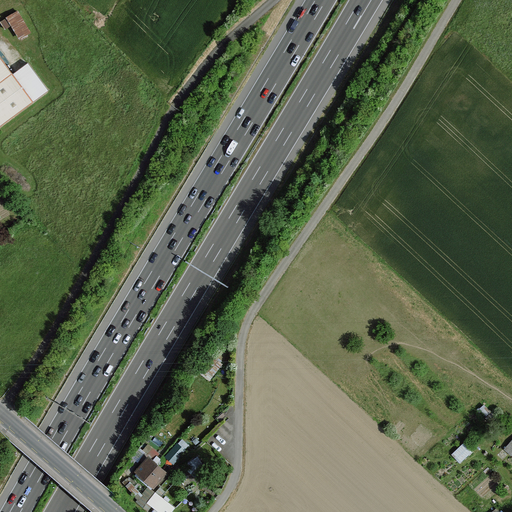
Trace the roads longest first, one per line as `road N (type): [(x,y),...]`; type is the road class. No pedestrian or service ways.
road 1 (motorway): [(60,511),(366,0)]
road 2 (motorway): [(320,0),(15,511)]
road 3 (unclassified): [(213,511),(237,469),(240,355),(254,308),(458,0)]
road 4 (tertiary): [(114,511),(0,412)]
